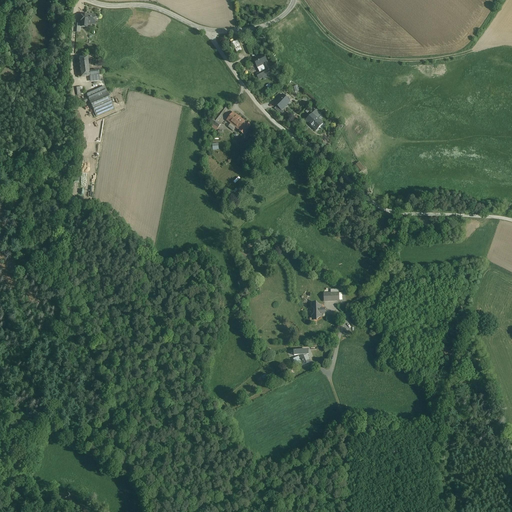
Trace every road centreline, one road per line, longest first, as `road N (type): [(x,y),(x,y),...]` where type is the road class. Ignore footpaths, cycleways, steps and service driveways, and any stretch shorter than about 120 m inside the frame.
road 1 (track): [(0,172),(13,194),(15,243),(74,311),(122,468),(146,511)]
road 2 (track): [(400,214),(393,269),(349,311),(335,346),(330,380),(342,418),(349,511)]
road 3 (track): [(511,223),(380,208),(279,126)]
road 4 (track): [(297,0),(362,56),(421,61),(462,54)]
road 5 (unclassified): [(206,31),(153,7),(90,0)]
road 6 (unclassified): [(279,126),(206,31)]
